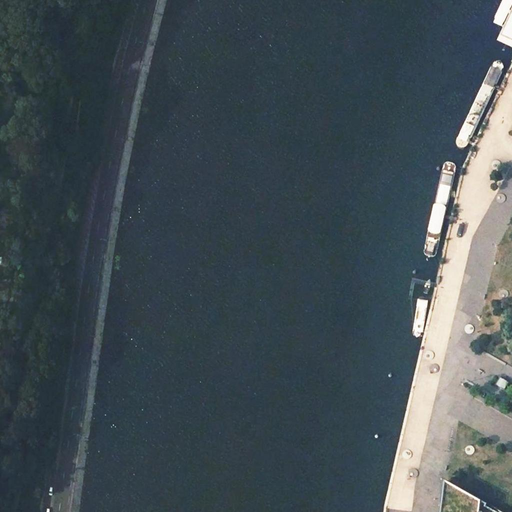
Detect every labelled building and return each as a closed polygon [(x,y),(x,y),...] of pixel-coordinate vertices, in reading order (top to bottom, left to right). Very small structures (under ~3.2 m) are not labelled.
[(511,14),(503,34),(501,40),(511,45),(511,14)] [(494,63),(459,136),(461,145),(466,146),(471,143),(508,64),(507,61),(505,57),(499,58),(494,63)] [(446,164),(439,193),(434,214),(427,252),(428,256),(432,257),(437,255),(450,196),(456,165),(451,163),(446,164)] [(419,298),(416,304),(411,325),(403,363),(405,366),(409,367),(413,365),(427,306),(427,299),(424,292),(419,298)] [(509,382),(500,377),(496,385),(504,390),(509,382)] [(503,511),(446,480),(443,501),(442,501),(439,506),(443,508),(442,511),(503,511)]
